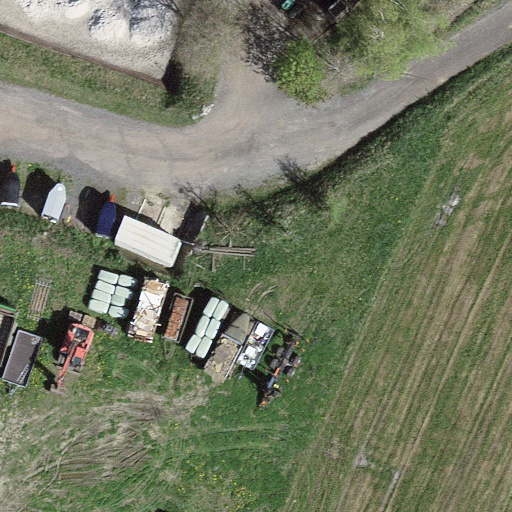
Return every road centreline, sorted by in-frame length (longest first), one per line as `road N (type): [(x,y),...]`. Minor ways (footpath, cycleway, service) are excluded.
road 1 (track): [(0,104),(180,200),(339,110)]
road 2 (track): [(339,110),(511,7)]
road 3 (track): [(294,0),(278,46),(339,110)]
